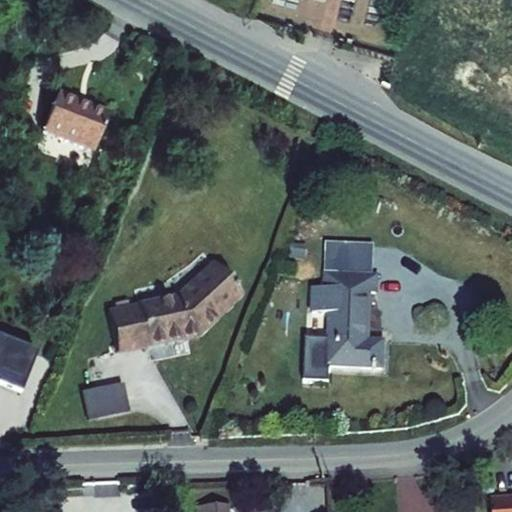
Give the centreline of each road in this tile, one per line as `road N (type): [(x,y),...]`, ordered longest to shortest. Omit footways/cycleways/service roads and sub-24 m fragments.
road 1 (residential): [(511,408),(454,442),(396,454),(0,469)]
road 2 (secondary): [(139,0),(511,192)]
